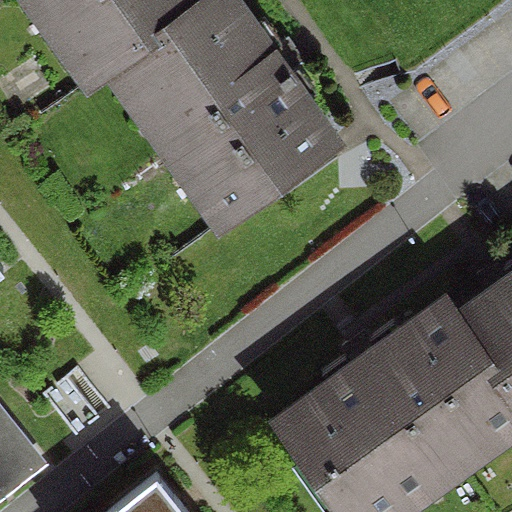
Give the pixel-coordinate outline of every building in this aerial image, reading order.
[(21,0),(22,0),(36,0),(52,21),(62,14),(91,54),(71,69),(80,81),(100,67),(193,1),(192,0),(21,0)] [(222,0),(193,0),(193,1),(100,67),(109,80),(130,65),(159,106),(149,114),(169,142),(159,149),(170,164),(180,157),(200,185),(210,178),(232,209),(325,142),(308,119),(316,113),(303,95),(295,100),(281,81),(289,75),(285,70),(269,47),(261,53),(243,28),(251,22),(237,3),(229,9),(222,0)] [(511,278),(456,319),(511,396),(511,278)] [(375,352),(353,369),(282,419),(349,511),(369,511),(363,503),(404,473),(411,483),(442,461),(449,471),(464,461),(457,450),(488,428),(480,418),(511,396),(456,319),(444,303),(375,352)] [(0,397),(0,484),(42,451),(0,397)] [(189,511),(157,471),(103,511),(189,511)]
